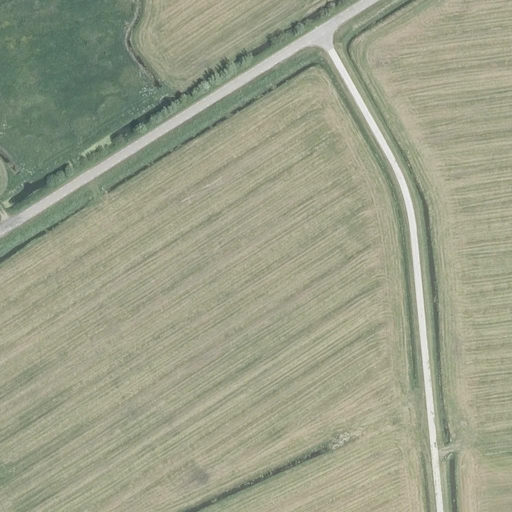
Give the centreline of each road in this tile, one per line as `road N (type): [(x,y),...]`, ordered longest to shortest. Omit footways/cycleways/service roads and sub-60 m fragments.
road 1 (unclassified): [(436,511),(403,185),(320,30)]
road 2 (tertiary): [(0,230),(320,30)]
